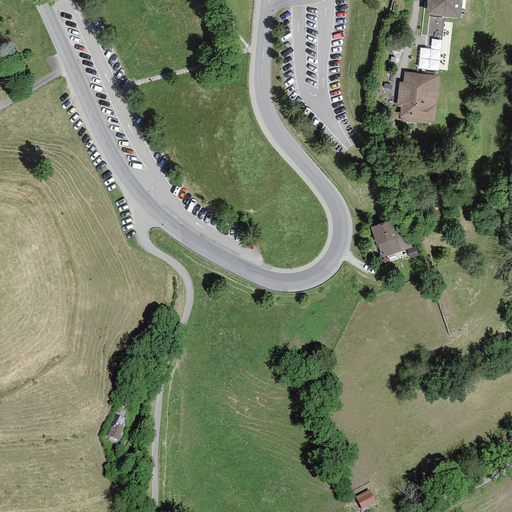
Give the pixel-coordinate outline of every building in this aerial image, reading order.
[(429,0),(429,9),(458,12),(459,0),(429,0)] [(421,45),(419,67),(438,69),(443,18),(429,17),(427,35),(426,46),(421,45)] [(436,76),(405,73),(405,82),(401,81),(399,102),(403,103),(402,113),(432,115),(436,76)] [(392,222),(373,228),(382,256),(401,250),(392,222)] [(126,419),(115,414),(105,434),(118,441),(124,428),(122,427),(126,419)] [(370,490),(356,497),(362,510),(376,503),(370,490)]
